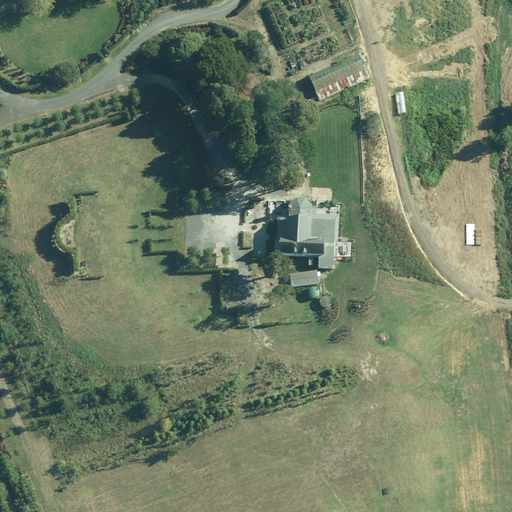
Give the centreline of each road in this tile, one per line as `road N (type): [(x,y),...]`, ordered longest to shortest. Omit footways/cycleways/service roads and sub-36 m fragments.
road 1 (track): [(511,303),(444,287),(426,269),(407,220),(381,75),(352,0)]
road 2 (track): [(234,0),(215,11),(157,19),(82,91)]
